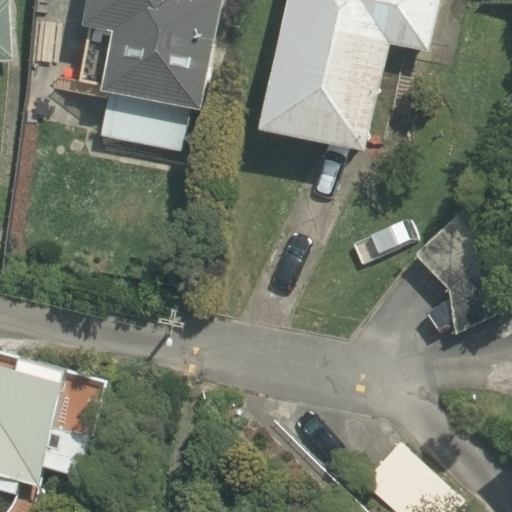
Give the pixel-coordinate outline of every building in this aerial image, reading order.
[(0,0),(0,61),(19,60),(17,0),(0,0)] [(115,91),(106,134),(186,150),(195,106),(209,109),(229,0),(97,0),(93,24),(98,25),(85,80),(112,86),(111,90),(115,91)] [(296,0),(270,127),(376,148),(397,43),(437,51),(446,0),(296,0)] [(455,289),(463,334),(508,314),(497,250),(467,214),(424,253),(455,289)] [(105,391),(0,361),(0,465),(77,488),(105,391)] [(461,511),(470,502),(406,441),(366,484),(396,511),(461,511)]
